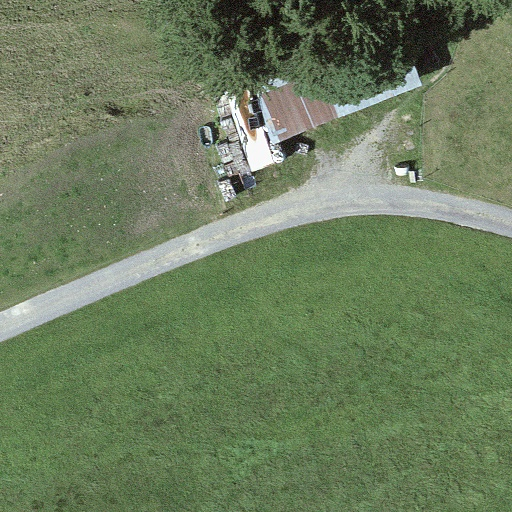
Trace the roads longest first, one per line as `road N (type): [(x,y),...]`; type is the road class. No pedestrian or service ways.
road 1 (track): [(0,338),(376,178)]
road 2 (track): [(376,178),(511,224)]
